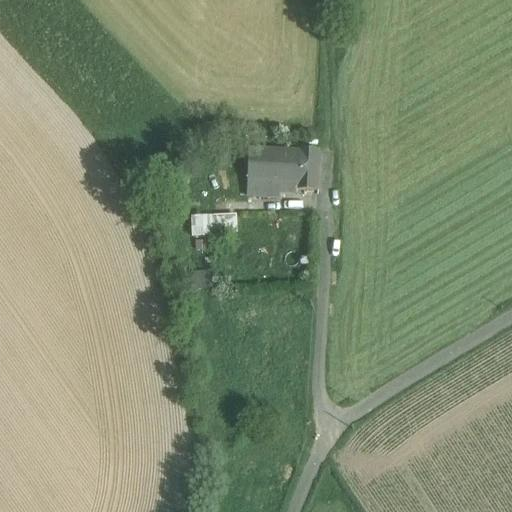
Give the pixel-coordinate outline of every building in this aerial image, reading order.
[(273,185),(275,151),(250,150),(247,198),(279,199),(279,195),(279,185),(273,185)] [(319,152),(299,150),(299,152),(275,151),(273,185),(279,185),(298,186),(298,190),(317,191),(319,152)] [(297,196),(298,190),(298,186),(279,185),(279,195),(297,196)] [(193,218),(194,239),(210,238),(210,233),(237,232),(237,217),(193,218)] [(184,260),(175,262),(180,291),(190,289),(184,260)]
